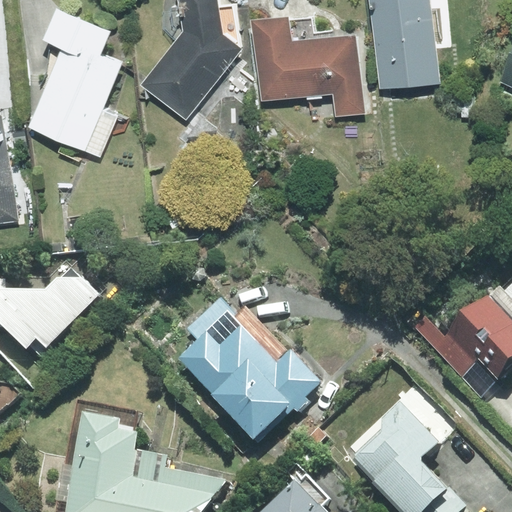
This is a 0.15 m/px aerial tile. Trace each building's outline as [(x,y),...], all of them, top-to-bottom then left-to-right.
[(190,121),(245,48),(226,33),(224,0),(184,0),(187,33),(146,87),(190,121)] [(440,0),(374,0),(381,90),(448,85),(440,0)] [(63,47),(26,121),(102,159),(124,116),(106,107),(128,62),(109,52),(121,28),(70,2),(51,41),(63,47)] [(319,16),(259,21),(266,101),(334,95),(336,118),(370,116),(363,33),(321,36),(319,16)] [(0,225),(18,225),(14,114),(0,114),(0,225)] [(55,353),(105,303),(79,274),(54,298),(11,297),(12,285),(0,284),(0,331),(7,331),(35,355),(46,346),(55,353)] [(200,347),(184,363),(265,447),(329,385),(297,353),(283,366),(222,303),(189,335),(200,347)] [(511,318),(496,303),(451,341),(430,320),(416,332),(464,379),(474,369),(498,392),(511,377),(511,318)] [(469,511),(429,467),(448,450),(411,408),(353,460),(400,511),(469,511)] [(174,472),(176,459),(142,452),(147,430),(89,418),(78,469),(70,468),(61,507),(70,508),(69,511),(209,511),(232,485),(174,472)] [(299,489),(273,511),(327,511),(326,511),(335,503),(300,465),(287,476),(299,489)]
